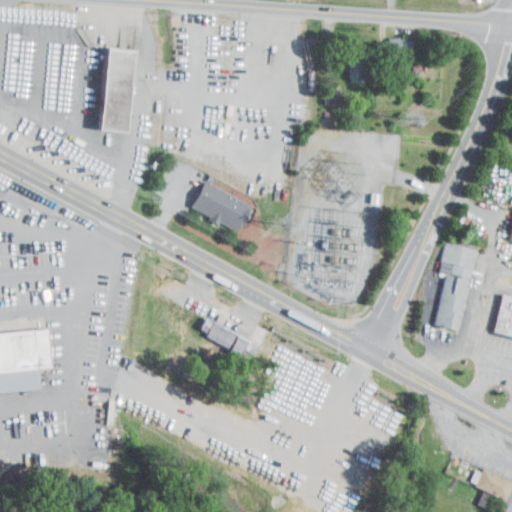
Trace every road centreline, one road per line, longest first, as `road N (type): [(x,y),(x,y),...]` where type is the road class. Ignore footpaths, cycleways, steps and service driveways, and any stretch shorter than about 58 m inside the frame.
road 1 (primary): [(0,149),(511,429)]
road 2 (tertiary): [(368,353),(461,174),(511,27)]
road 3 (tertiary): [(178,0),(511,23)]
